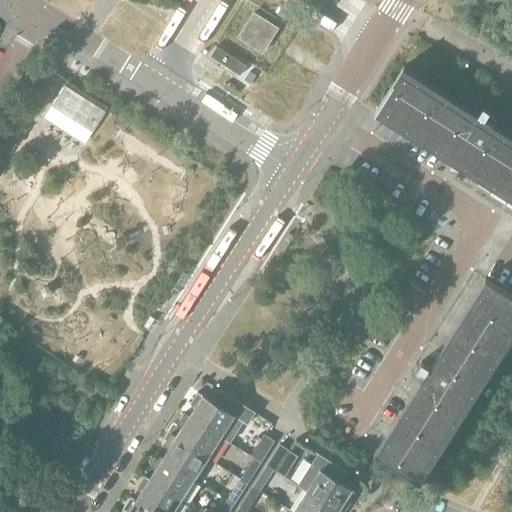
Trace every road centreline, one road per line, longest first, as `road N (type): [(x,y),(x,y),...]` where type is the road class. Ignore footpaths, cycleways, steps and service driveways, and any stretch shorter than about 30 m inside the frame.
road 1 (tertiary): [(72,511),(289,176)]
road 2 (residential): [(351,429),(476,226)]
road 3 (residential): [(476,226),(465,207),(325,118)]
road 4 (unclassified): [(289,176),(156,87)]
road 5 (residential): [(156,87),(29,11)]
road 6 (tertiary): [(325,118),(400,0)]
